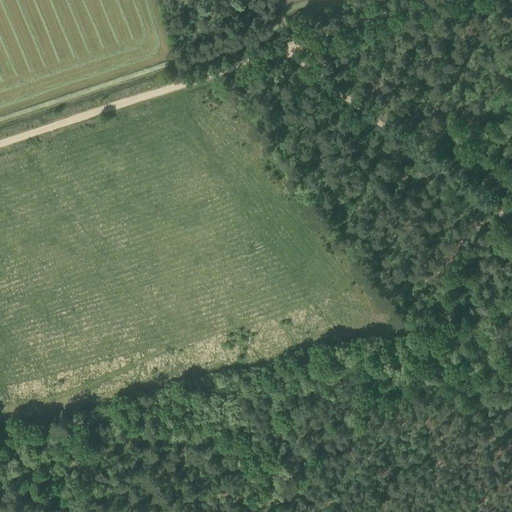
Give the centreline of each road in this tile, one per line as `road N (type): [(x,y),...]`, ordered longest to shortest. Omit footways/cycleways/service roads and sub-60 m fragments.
road 1 (track): [(429,0),(0,142)]
road 2 (track): [(511,219),(285,47)]
